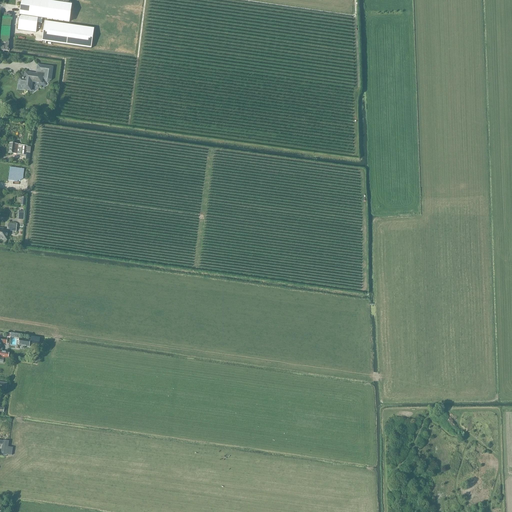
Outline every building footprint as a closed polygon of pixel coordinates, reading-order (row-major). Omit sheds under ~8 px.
[(38,0),(21,0),(18,26),(37,29),(38,23),(41,24),(42,19),(70,23),(72,9),(47,6),(48,1),(38,0)] [(6,19),(2,19),(3,24),(5,24),(5,27),(16,26),(15,11),(6,12),(6,19)] [(45,22),(42,41),(92,48),(94,29),(45,22)] [(23,89),(31,90),(32,81),(35,82),(42,83),(42,76),(45,77),(45,79),(47,82),(51,80),(53,67),(38,65),(37,74),(25,72),(24,79),(19,78),(19,84),(23,85),(23,89)] [(11,143),(9,153),(18,154),(19,144),(11,143)] [(0,227),(0,239),(8,240),(9,231),(16,231),(17,224),(9,223),(8,228),(0,227)] [(0,348),(0,347),(1,347),(2,343),(9,344),(10,338),(0,336),(0,348)] [(19,345),(29,347),(30,342),(30,340),(20,338),(19,345)] [(0,439),(0,444),(3,445),(3,446),(2,446),(1,454),(12,456),(12,452),(8,451),(8,447),(9,441),(0,439)]
